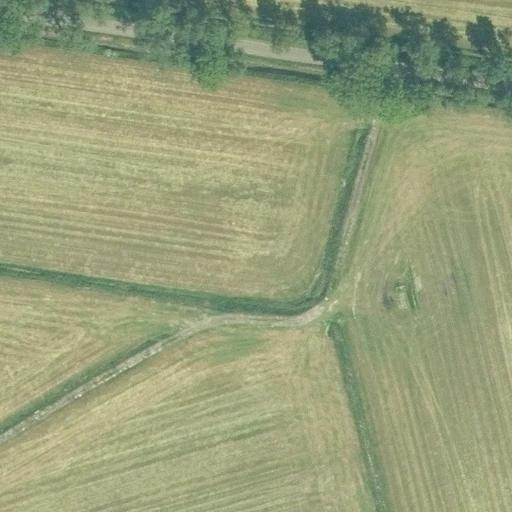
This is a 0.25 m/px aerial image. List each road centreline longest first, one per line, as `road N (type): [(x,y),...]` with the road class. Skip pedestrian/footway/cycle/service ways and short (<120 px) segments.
road 1 (track): [(0,440),(200,322),(291,320),(322,307),(389,68)]
road 2 (unclassified): [(511,85),(0,9)]
